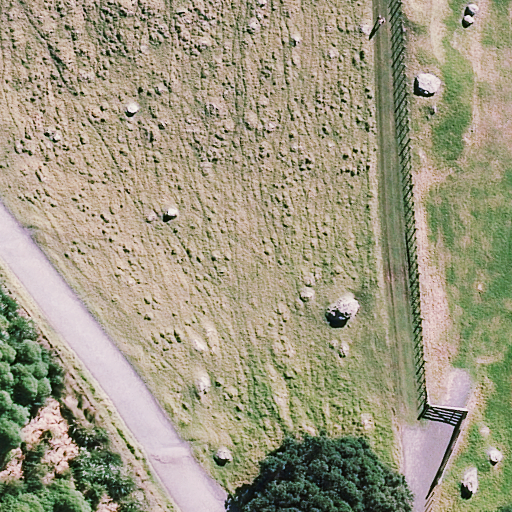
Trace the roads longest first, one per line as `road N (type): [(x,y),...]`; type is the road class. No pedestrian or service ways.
road 1 (track): [(414,511),(385,0)]
road 2 (track): [(417,491),(503,265)]
